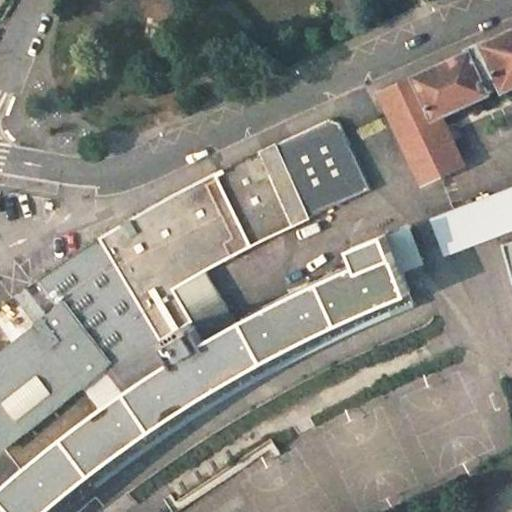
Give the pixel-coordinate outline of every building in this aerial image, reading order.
[(511,29),(486,41),(504,81),(508,88),(511,86),(511,29)] [(486,41),(474,46),(492,86),(504,81),(486,41)] [(420,73),(418,73),(439,116),(441,115),(494,91),(492,86),(474,46),(472,48),(472,49),(420,73)] [(420,71),(379,91),(389,111),(416,168),(457,148),(441,115),(439,116),(418,73),(420,73),(420,71)] [(99,238),(165,345),(167,343),(197,325),(206,340),(235,324),(204,271),(206,270),(254,245),(257,242),(261,241),(265,239),(310,218),(310,217),(369,189),(345,133),(340,123),(330,119),(276,144),(276,143),(259,151),(215,172),(166,198),(136,215),(99,238)] [(511,220),(511,185),(430,213),(440,245),(511,220)] [(76,487),(103,466),(108,462),(139,439),(185,408),(190,406),(210,392),(284,351),(318,333),(357,315),(410,292),(387,233),(352,247),(358,264),(318,282),(282,298),(235,324),(206,340),(197,325),(167,343),(165,345),(173,360),(147,377),(111,401),(103,408),(93,415),(63,437),(43,453),(24,469),(16,476),(0,490),(0,511),(46,511),(54,505),(76,487)] [(63,437),(93,415),(103,408),(111,401),(147,377),(173,360),(165,345),(99,238),(88,244),(57,265),(16,295),(0,306),(0,438),(24,469),(43,453),(63,437)]
